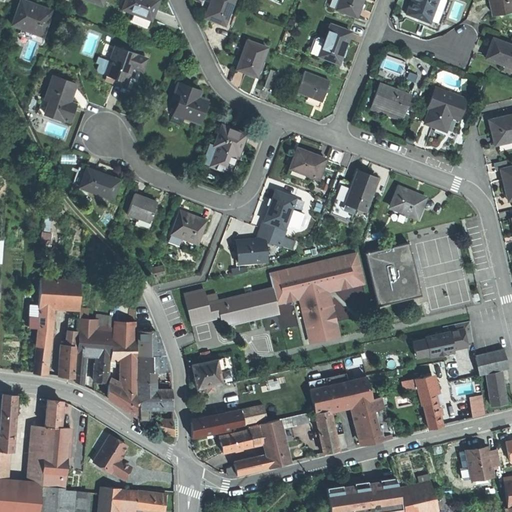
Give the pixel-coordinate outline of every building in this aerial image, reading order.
[(19,0),(11,24),(41,35),(50,10),(34,4),(24,0),(19,0)] [(134,12),(150,19),(151,19),(158,0),(125,0),(123,8),(134,12)] [(215,22),(224,26),(235,0),(212,0),(210,4),(212,4),(206,18),(215,22)] [(338,0),(335,8),(356,16),(362,0),(338,0)] [(409,0),(405,12),(419,18),(428,22),(436,0),(409,0)] [(436,0),(428,22),(427,25),(436,29),(446,0),(436,0)] [(494,13),(511,9),(511,4),(511,0),(491,0),(492,4),(494,13)] [(147,27),(150,19),(134,12),(131,20),(147,27)] [(419,18),(405,12),(403,16),(418,22),(419,18)] [(324,39),(318,55),(338,63),(344,47),(350,31),(330,23),(324,39)] [(310,52),(318,55),(324,39),(318,36),(315,38),(310,52)] [(489,48),(486,57),(511,67),(511,44),(493,37),(489,48)] [(246,74),(256,77),(267,48),(247,41),(236,70),(246,74)] [(117,79),(125,82),(131,66),(142,70),(146,59),(135,55),(136,53),(115,45),(110,59),(104,74),(117,79)] [(100,72),(104,74),(110,59),(98,55),(96,61),(100,63),(97,71),(100,72)] [(269,69),(263,86),(271,89),(278,72),(269,69)] [(309,96),(322,101),(329,81),(304,71),(296,91),(309,96)] [(49,99),(44,112),(62,119),(63,118),(68,120),(71,111),(75,103),(69,101),(75,84),(53,75),(45,97),(49,99)] [(179,103),(174,114),(183,117),(198,122),(206,99),(198,96),(199,93),(191,89),(192,87),(184,84),(177,81),(172,96),(177,98),(176,102),(179,103)] [(379,83),(371,103),(385,108),(403,115),(410,94),(379,83)] [(430,107),(425,122),(434,126),(446,130),(451,116),(458,118),(466,98),(435,87),(428,107),(430,107)] [(180,125),(183,117),(174,114),(172,113),(169,120),(180,125)] [(494,144),(497,143),(511,139),(511,114),(489,120),(492,134),(494,144)] [(240,157),(245,144),(242,143),(245,134),(246,133),(222,124),(214,144),(209,143),(202,162),(234,174),(240,157)] [(511,139),(497,143),(499,152),(511,148),(511,139)] [(297,147),(289,167),(318,178),(326,158),(310,152),(297,147)] [(500,168),(500,169),(507,167),(505,160),(493,163),(495,170),(500,168)] [(504,185),(508,199),(511,198),(511,165),(507,167),(500,169),(504,185)] [(101,173),(86,167),(79,186),(112,198),(119,180),(101,173)] [(352,183),(344,201),(355,206),(364,209),(377,177),(366,173),(357,169),(352,183)] [(344,201),(352,183),(343,179),(330,212),(349,220),(355,206),(344,201)] [(399,186),(391,206),(417,217),(425,197),(413,192),(399,186)] [(269,205),(263,220),(283,227),(285,223),(290,208),(291,207),(294,197),(275,190),(269,205)] [(126,214),(149,222),(156,202),(144,197),(134,193),(126,214)] [(303,200),(294,197),(291,207),(299,210),(303,200)] [(290,208),(285,223),(298,227),(303,213),(290,208)] [(197,244),(206,220),(193,215),(179,210),(170,234),(197,244)] [(263,220),(261,227),(260,227),(256,238),(264,237),(264,238),(279,244),(285,227),(283,227),(263,220)] [(264,237),(256,238),(248,239),(236,240),(239,262),(266,259),(264,238),(264,237)] [(409,242),(366,252),(366,253),(367,253),(379,304),(378,304),(378,305),(422,294),(418,281),(419,281),(418,277),(417,277),(413,260),(414,259),(413,255),(412,255),(409,242)] [(270,274),(273,287),(277,302),(301,296),(311,341),(339,335),(330,299),(327,300),(326,294),(329,294),(328,290),(363,281),(357,254),(270,274)] [(152,273),(165,270),(163,264),(151,267),(152,273)] [(39,279),(38,304),(39,304),(53,305),(79,306),(80,281),(39,279)] [(217,292),(207,295),(205,288),(185,293),(192,323),(212,318),(211,314),(220,312),(221,316),(223,325),(279,312),(277,302),(273,287),(219,300),(217,292)] [(28,316),(39,316),(39,304),(38,304),(29,303),(28,316)] [(39,326),(51,327),(53,305),(39,304),(39,316),(38,326),(39,326)] [(80,308),(78,329),(110,331),(111,315),(96,314),(95,320),(87,319),(88,309),(80,308)] [(39,316),(28,316),(28,326),(38,326),(39,316)] [(112,339),(111,339),(110,359),(124,359),(136,358),(136,339),(135,339),(136,321),(113,320),(112,339)] [(443,350),(453,348),(467,345),(464,333),(472,331),(470,320),(448,325),(449,331),(444,332),(425,336),(429,356),(444,353),(443,350)] [(33,356),(33,361),(35,361),(33,372),(39,372),(46,373),(51,327),(39,326),(35,356),(33,356)] [(76,354),(77,354),(84,354),(95,355),(108,356),(110,331),(78,329),(76,354)] [(66,344),(75,345),(76,331),(67,330),(66,344)] [(136,330),(137,354),(151,354),(165,354),(156,330),(136,330)] [(65,344),(63,376),(74,377),(76,353),(76,345),(75,345),(66,344),(65,344)] [(478,374),(508,367),(503,348),(475,355),(478,374)] [(77,354),(75,381),(81,384),(84,354),(77,354)] [(137,354),(136,358),(137,371),(151,371),(151,354),(137,354)] [(151,371),(168,371),(166,360),(165,354),(151,354),(151,371)] [(108,356),(95,355),(93,380),(99,381),(106,381),(108,356)] [(224,357),(192,363),(193,371),(194,376),(193,378),(194,383),(196,384),(196,387),(221,382),(218,365),(225,364),(224,357)] [(124,389),(135,394),(135,367),(136,358),(124,359),(124,368),(124,389)] [(506,403),(501,370),(485,373),(491,405),(506,403)] [(137,371),(137,389),(152,389),(151,371),(137,371)] [(308,381),(310,389),(348,380),(346,372),(308,381)] [(419,396),(434,393),(435,392),(431,374),(414,378),(414,379),(416,388),(419,396)] [(328,409),(358,402),(360,402),(371,399),(371,398),(366,376),(348,380),(310,389),(309,389),(314,412),(328,409)] [(406,390),(416,388),(414,379),(403,382),(406,390)] [(108,381),(107,397),(122,406),(135,415),(135,394),(124,389),(108,381)] [(154,404),(172,404),(172,397),(171,388),(153,389),(154,404)] [(152,389),(137,389),(137,404),(149,404),(154,404),(153,389),(152,389)] [(435,426),(441,424),(434,393),(419,396),(420,404),(422,403),(428,427),(435,426)] [(13,395),(2,394),(0,422),(0,451),(8,453),(9,453),(13,395)] [(482,395),(469,397),(472,416),(485,413),(482,395)] [(380,439),(391,437),(381,396),(371,398),(371,399),(374,410),(380,439)] [(53,399),(47,399),(45,425),(46,425),(59,426),(62,400),(53,399)] [(363,412),(374,410),(371,399),(360,402),(363,412)] [(243,423),(243,424),(266,420),(263,404),(240,409),(243,423)] [(227,426),(228,426),(243,423),(240,409),(240,408),(225,411),(226,413),(225,414),(227,426)] [(137,419),(149,419),(149,409),(137,409),(137,419)] [(331,451),(337,449),(328,409),(314,412),(318,431),(315,432),(316,435),(319,435),(323,452),(331,451)] [(364,443),(380,439),(374,410),(363,412),(360,413),(357,414),(364,443)] [(280,424),(281,426),(308,420),(307,412),(286,417),(287,423),(280,424)] [(191,421),(191,436),(229,429),(228,426),(227,426),(225,414),(191,421)] [(262,443),(265,456),(233,463),(235,468),(236,474),(281,464),(289,462),(281,426),(280,424),(279,418),(247,425),(247,429),(248,429),(252,445),(262,443)] [(160,430),(173,435),(173,420),(160,419),(160,430)] [(59,426),(46,425),(43,454),(67,456),(70,427),(59,426)] [(32,428),(27,484),(40,485),(44,429),(32,428)] [(248,429),(247,429),(219,435),(220,444),(222,452),(252,445),(248,429)] [(118,458),(127,445),(110,434),(93,460),(110,471),(110,470),(123,478),(127,471),(131,466),(118,458)] [(490,466),(499,464),(497,448),(487,449),(487,446),(476,448),(466,450),(469,465),(471,476),(491,473),(490,466)] [(67,456),(43,454),(41,474),(66,476),(67,456)] [(461,478),(471,476),(469,465),(459,467),(461,478)] [(65,488),(66,476),(41,474),(40,485),(65,488)] [(399,486),(403,511),(437,511),(428,474),(418,476),(419,482),(399,486)] [(511,476),(503,478),(507,506),(511,505),(511,476)] [(327,491),(329,508),(328,508),(328,511),(401,511),(396,481),(380,483),(368,485),(355,487),(343,489),(327,491)] [(0,511),(37,511),(40,487),(40,485),(27,484),(17,484),(5,483),(0,482),(0,511)] [(120,488),(100,485),(96,511),(117,511),(118,505),(120,488)] [(71,511),(74,490),(40,487),(37,511),(71,511)] [(136,489),(120,488),(118,505),(134,507),(136,489)] [(146,490),(136,489),(134,507),(163,510),(164,503),(165,493),(153,491),(152,494),(145,494),(146,490)] [(85,511),(87,492),(74,490),(71,511),(85,511)]
